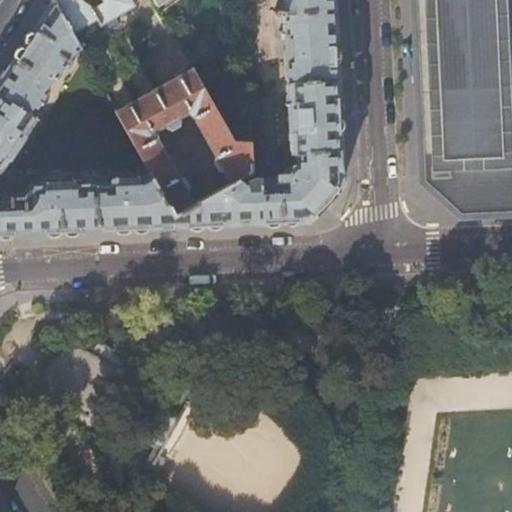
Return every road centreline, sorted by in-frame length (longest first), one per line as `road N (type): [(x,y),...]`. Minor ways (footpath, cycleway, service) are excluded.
road 1 (residential): [(0,272),(379,253)]
road 2 (residential): [(379,253),(370,0)]
road 3 (residential): [(379,253),(511,247)]
